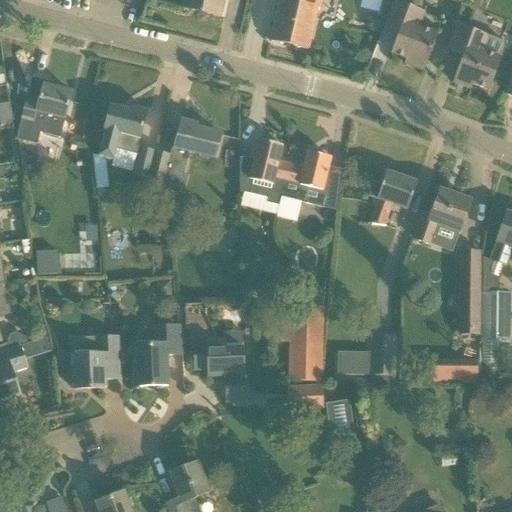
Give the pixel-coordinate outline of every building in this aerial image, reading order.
[(184,0),(183,9),(219,18),(223,0),(184,0)] [(280,0),(271,42),(307,51),(318,7),(320,8),(321,0),(280,0)] [(419,12),(393,2),(384,27),(400,32),(391,55),(406,60),(405,65),(422,72),(436,35),(413,27),(419,12)] [(457,26),(454,35),(448,51),(464,56),(453,84),(470,90),(472,85),(488,91),(506,43),(483,35),(483,36),(457,26)] [(39,134),(59,139),(71,93),(43,86),(39,101),(27,98),(16,139),(36,145),(39,134)] [(137,147),(146,112),(130,108),(130,112),(110,107),(104,131),(105,132),(99,158),(113,161),(116,150),(137,155),(139,148),(137,147)] [(155,152),(148,179),(163,183),(165,171),(183,176),(189,154),(215,160),(221,135),(196,129),(197,125),(181,121),(172,156),(155,152)] [(284,164),(278,163),(282,147),(259,141),(258,143),(255,143),(251,159),(254,160),(249,180),(271,186),(269,195),(280,198),(284,183),(280,182),(284,164)] [(139,148),(137,155),(132,175),(148,179),(155,152),(139,148)] [(284,183),(280,198),(298,203),(301,187),(322,192),(330,159),(308,153),(304,169),(284,164),(280,182),(284,183)] [(407,211),(417,183),(387,173),(382,187),(373,184),(369,197),(378,201),(370,224),(362,223),(353,295),(383,299),(392,227),(384,226),(392,205),(407,211)] [(459,233),(470,202),(440,191),(431,217),(423,214),(414,240),(430,246),(437,225),(459,233)] [(491,262),(505,266),(511,248),(511,247),(511,216),(506,214),(496,243),(497,243),(491,262)] [(210,228),(209,244),(233,245),(233,229),(210,228)] [(479,337),(479,318),(480,252),(459,252),(458,296),(458,337),(479,337)] [(0,317),(9,315),(0,286),(0,317)] [(508,294),(508,293),(483,293),(482,342),(510,343),(510,294),(508,294)] [(185,326),(195,325),(204,315),(203,305),(184,306),(185,326)] [(284,306),(283,344),(289,345),(288,381),(321,382),(322,340),(323,340),(324,308),(284,306)] [(155,347),(134,348),(133,348),(135,388),(168,387),(166,357),(181,356),(180,328),(154,329),(155,347)] [(10,335),(6,342),(7,344),(0,346),(0,354),(19,348),(19,347),(26,345),(23,336),(16,333),(10,335)] [(248,403),(247,384),(244,384),(243,350),(242,333),(224,333),(224,344),(193,345),(194,371),(207,371),(207,378),(225,378),(226,404),(248,403)] [(371,352),(371,374),(396,375),(397,338),(372,337),(371,352)] [(63,358),(63,362),(64,382),(73,382),(74,391),(106,389),(105,381),(121,381),(119,339),(94,340),(95,356),(72,357),(72,358),(63,358)] [(0,403),(18,397),(11,375),(27,370),(19,348),(0,354),(0,403)] [(336,375),(367,376),(368,353),(336,352),(336,375)] [(434,363),(434,385),(449,385),(449,363),(434,363)] [(320,390),(305,391),(305,404),(320,403),(320,390)] [(328,439),(351,438),(349,402),(327,403),(328,439)] [(199,511),(195,500),(210,494),(198,464),(170,475),(179,499),(165,505),(168,511),(199,511)] [(130,511),(123,493),(95,504),(98,511),(130,511)]
